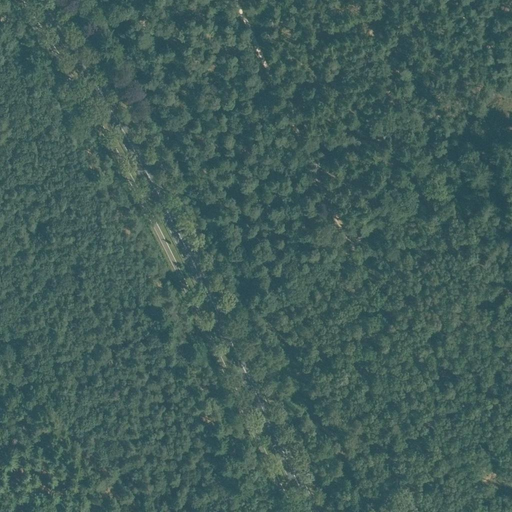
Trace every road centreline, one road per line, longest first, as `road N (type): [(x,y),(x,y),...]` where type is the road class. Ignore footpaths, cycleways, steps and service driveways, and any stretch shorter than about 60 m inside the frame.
road 1 (secondary): [(308,511),(164,208),(41,0)]
road 2 (unknown): [(350,236),(241,0)]
road 3 (track): [(0,299),(134,511)]
road 4 (unknown): [(511,119),(350,236)]
